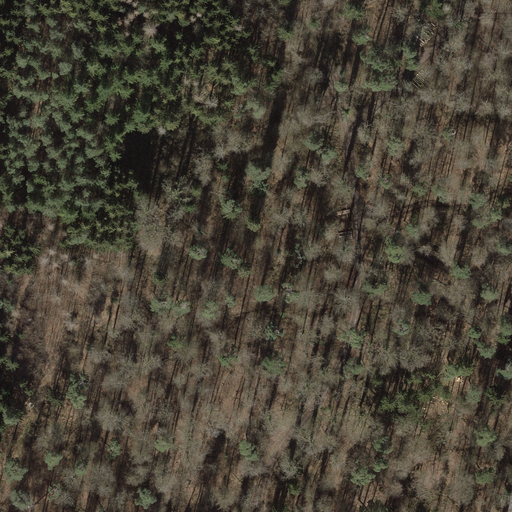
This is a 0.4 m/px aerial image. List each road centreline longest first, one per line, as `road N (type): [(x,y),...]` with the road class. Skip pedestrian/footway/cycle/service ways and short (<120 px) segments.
road 1 (track): [(359,208),(348,343),(271,462),(258,511)]
road 2 (track): [(273,0),(309,36),(331,74),(359,208)]
road 3 (track): [(359,208),(511,305)]
road 4 (track): [(348,135),(446,33),(465,0)]
